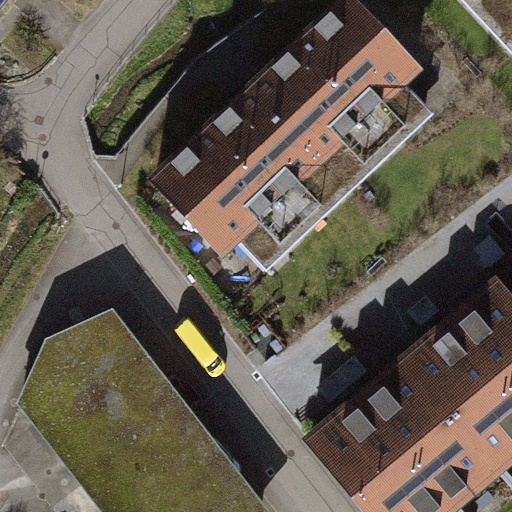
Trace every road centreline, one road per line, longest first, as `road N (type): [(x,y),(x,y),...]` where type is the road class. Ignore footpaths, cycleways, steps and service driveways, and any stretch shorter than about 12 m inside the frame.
road 1 (residential): [(336,511),(38,129)]
road 2 (residential): [(142,0),(38,129)]
